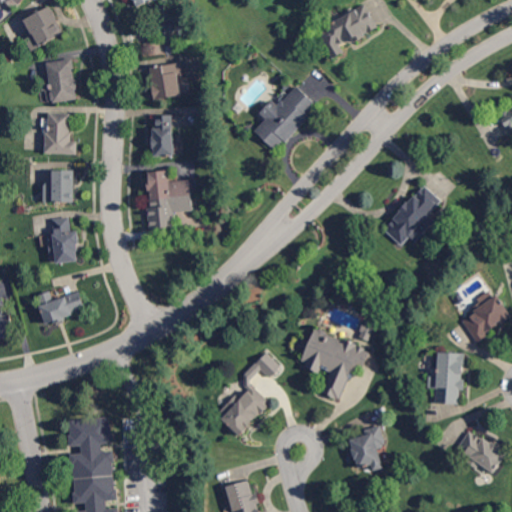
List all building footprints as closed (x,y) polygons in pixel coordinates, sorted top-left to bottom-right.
[(355,41),(353,37),(352,37),(351,38),(350,39),(348,40),(341,44),(346,52),(335,58),(334,57),(327,45),(323,39),(320,33),(319,32),(325,29),(328,27),(333,24),(342,19),(364,6),(367,4),(368,6),(378,24),(379,25),(380,27),(355,41)] [(66,33),(59,37),(49,42),(42,46),(42,45),(40,43),(36,35),(35,33),(33,34),(32,31),(27,22),(26,20),(28,19),(35,15),(41,12),(48,8),(52,6),(56,14),(60,22),(66,33)] [(171,32),(168,30),(166,27),(167,24),(169,22),(174,22),(177,25),(176,30),(171,32)] [(54,102),(54,100),(52,83),(51,82),(51,79),(49,65),(49,64),(48,62),(55,61),(66,59),(72,58),(75,58),(75,59),(77,69),(78,77),(78,79),(78,80),(78,81),(80,90),(78,90),(79,99),(73,100),(61,101),(60,101),(56,102),(54,102)] [(157,98),(156,96),(156,95),(156,93),(153,70),(152,68),(159,66),(177,64),(182,63),(184,73),(183,73),(182,73),(180,74),(180,76),(181,80),(183,93),(183,94),(157,98)] [(288,141),(285,139),(277,149),(268,141),(259,132),(258,131),(257,131),(264,124),(268,120),(261,113),(273,100),(280,107),(280,104),(283,100),(286,101),(291,95),(292,94),(292,93),(293,93),(293,92),(299,86),(300,87),(301,87),(317,103),(318,103),(318,104),(308,115),(310,117),(288,141)] [(511,131),(507,134),(507,133),(497,115),(496,114),(511,105),(511,131)] [(71,133),(74,133),(74,134),(73,141),(79,142),(79,144),(79,153),(69,153),(58,153),(47,152),(47,151),(47,149),(48,136),(48,132),(51,132),(51,131),(51,127),(51,119),(51,118),(51,112),(63,113),(72,113),(72,114),(72,117),(72,129),(72,130),(71,131),(71,133)] [(175,153),(175,154),(175,155),(160,156),(157,156),(156,147),(155,148),(154,145),(154,142),(154,137),(156,137),(155,132),(155,129),(159,129),(159,128),(158,116),(158,115),(161,114),(174,114),(174,116),(174,128),(175,142),(175,144),(175,153)] [(246,127),(255,124),(256,131),(247,133),(246,127)] [(75,201),(58,200),(54,200),(54,190),(55,187),(55,186),(55,185),(55,184),(55,181),(55,179),(55,173),(55,170),(56,170),(57,170),(63,170),(66,170),(70,171),(76,171),(76,184),(76,185),(76,187),(76,189),(75,201)] [(171,182),(176,182),(177,182),(178,182),(179,182),(189,181),(190,181),(192,181),(193,194),(194,208),(194,209),(194,211),(193,211),(192,211),(182,212),(181,212),(177,213),(175,213),(175,215),(177,215),(178,215),(178,221),(176,221),(176,222),(177,227),(174,227),(151,229),(150,215),(150,214),(150,213),(150,212),(149,207),(152,206),(151,187),(151,186),(151,185),(150,184),(150,183),(150,172),(152,171),(162,171),(170,170),(170,171),(170,176),(170,177),(171,182)] [(443,202),(442,203),(435,211),(431,216),(436,221),(435,221),(433,224),(434,224),(431,228),(430,228),(422,237),(417,243),(412,238),(404,247),(388,232),(397,221),(395,220),(401,213),(400,212),(404,208),(406,205),(408,203),(409,204),(423,188),(425,190),(426,189),(428,187),(443,202)] [(74,231),(80,230),(81,242),(78,243),(78,244),(79,245),(79,247),(79,249),(79,250),(77,250),(79,260),(71,261),(64,262),(59,263),(58,261),(57,253),(54,254),(51,254),(51,252),(50,246),(50,244),(53,244),(54,243),(53,240),(53,237),(53,236),(53,234),(52,233),(52,232),(52,231),(55,230),(54,225),(56,224),(55,219),(68,217),(72,217),(72,218),(73,227),(74,231)] [(56,300),(59,299),(68,295),(79,291),(80,291),(81,290),(87,307),(73,312),(74,314),(67,317),(67,318),(63,320),(60,321),(59,322),(56,323),(55,321),(50,323),(48,323),(47,321),(41,305),(43,304),(42,302),(39,295),(48,292),(52,290),(56,300)] [(495,297),(499,294),(511,313),(511,317),(504,323),(502,321),(500,322),(499,323),(498,323),(499,325),(492,329),(494,333),(479,342),(466,322),(466,321),(465,320),(475,313),(480,310),(484,307),(485,306),(479,298),(480,297),(491,290),(495,297)] [(0,298),(5,298),(6,307),(7,312),(7,315),(11,314),(11,315),(13,327),(14,336),(12,336),(11,336),(8,336),(6,337),(0,337),(0,298)] [(367,344),(357,339),(360,333),(359,332),(362,323),(364,324),(366,319),(375,323),(367,344)] [(324,331),(325,334),(340,340),(340,339),(364,349),(363,351),(368,353),(361,369),(356,366),(350,381),(347,380),(338,401),(334,399),(333,400),(327,397),(328,396),(320,393),(329,372),(320,368),(317,375),(311,372),(311,371),(303,367),(305,364),(300,361),(314,330),(316,331),(319,329),(324,331)] [(466,365),(465,365),(465,368),(465,371),(464,374),(463,374),(463,380),(466,381),(465,391),(461,391),(460,405),(459,405),(439,404),(437,404),(437,389),(438,388),(429,388),(430,376),(438,376),(439,360),(440,353),(467,355),(466,365)] [(270,401),(271,402),(258,417),(257,416),(249,425),(248,427),(241,435),(223,419),(227,415),(222,410),(225,407),(236,395),(237,394),(242,399),(253,386),(255,388),(270,401)] [(111,433),(114,432),(114,443),(103,444),(103,446),(103,447),(103,449),(103,450),(103,452),(115,451),(116,461),(114,461),(116,485),(116,490),(119,490),(120,500),(108,500),(108,503),(108,504),(109,506),(109,508),(120,507),(120,511),(77,511),(88,510),(88,509),(88,508),(88,507),(88,506),(88,505),(88,502),(83,503),(76,503),(76,497),(75,492),(77,492),(75,465),(73,465),(72,457),(72,454),(84,453),(83,452),(83,451),(83,449),(83,448),(83,445),(71,446),(71,445),(71,435),(73,435),(73,432),(72,421),(110,417),(111,433)] [(384,465),(384,467),(374,470),(373,464),(360,468),(358,458),(356,459),(356,457),(355,453),(353,449),(355,448),(352,440),(367,435),(366,430),(367,429),(381,425),(382,425),(387,442),(383,443),(384,447),(379,449),(381,455),(384,465)] [(484,440),(485,437),(492,442),(494,440),(495,442),(497,443),(498,444),(499,444),(509,452),(495,471),(490,467),(489,467),(482,462),(478,468),(477,467),(476,467),(468,461),(472,456),(459,448),(460,447),(461,445),(469,434),(470,432),(471,431),(484,440)] [(255,494),(258,493),(261,503),(258,504),(259,506),(260,509),(260,511),(234,511),(231,504),(227,489),(226,488),(249,481),(250,481),(255,494)]
